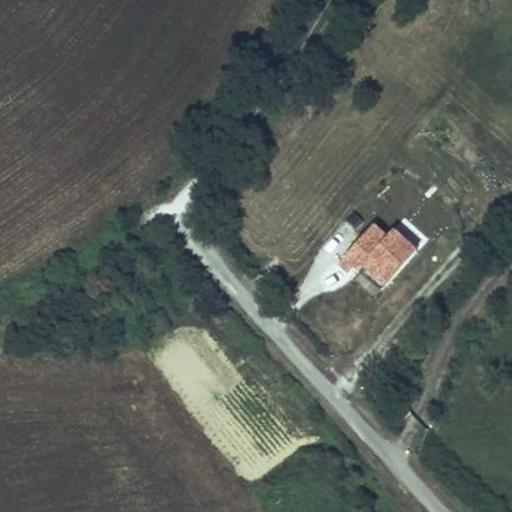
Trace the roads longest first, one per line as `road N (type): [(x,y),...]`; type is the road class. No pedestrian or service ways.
road 1 (track): [(353,420),(194,247),(189,232),(192,208),(286,94),(344,0)]
road 2 (residential): [(440,511),(353,420)]
